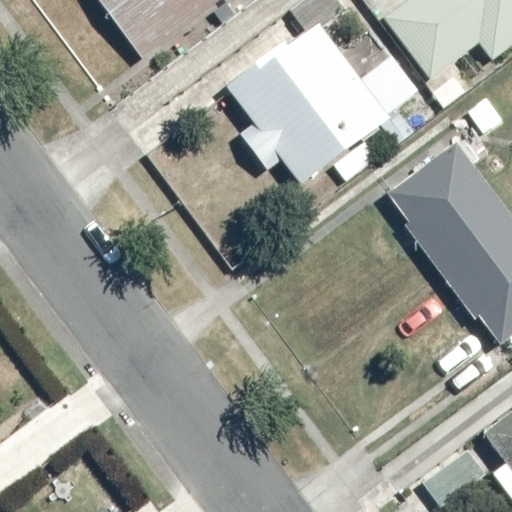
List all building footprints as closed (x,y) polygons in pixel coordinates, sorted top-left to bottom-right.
[(100,0),(144,58),(220,0),(100,0)] [(511,0),(412,0),(384,21),(430,82),(480,44),(493,60),(511,45),(511,0)] [(364,81),(320,25),(233,93),(254,119),(237,132),(266,168),(281,156),(305,186),(421,94),(393,59),(364,81)] [(511,211),(456,139),(385,194),(501,343),(511,334),(511,211)] [(511,409),(482,435),(504,463),(493,472),(511,496),(511,409)]
